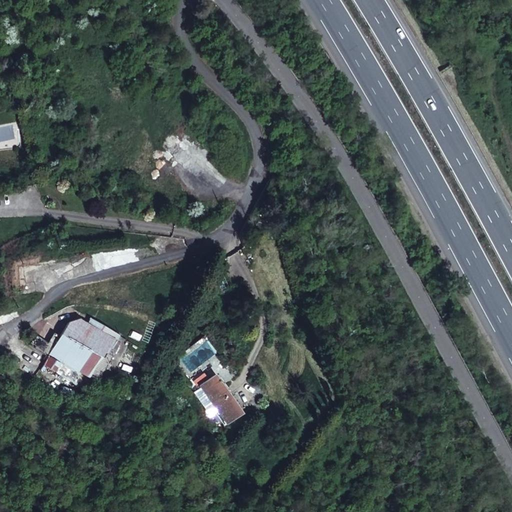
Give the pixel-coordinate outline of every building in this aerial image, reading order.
[(236,261),(224,270),(234,286),(246,278),(236,261)] [(52,348),(43,365),(57,373),(75,385),(80,371),(100,382),(124,338),(90,319),(88,324),(79,319),(67,323),(60,336),(52,348)] [(54,333),(47,345),(31,337),(25,346),(47,358),(52,348),(60,336),(54,333)] [(201,388),(195,393),(206,409),(212,404),(227,424),(241,414),(214,376),(200,386),(201,388)] [(317,489),(309,495),(318,507),(326,500),(317,489)]
